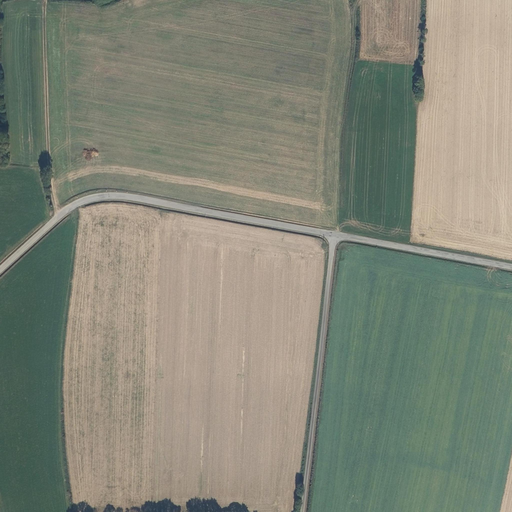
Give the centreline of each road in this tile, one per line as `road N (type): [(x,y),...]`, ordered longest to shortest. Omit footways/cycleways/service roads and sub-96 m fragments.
road 1 (tertiary): [(0,269),(72,206),(104,196),(333,234)]
road 2 (unclassified): [(333,234),(301,511)]
road 3 (tertiary): [(333,234),(511,266)]
